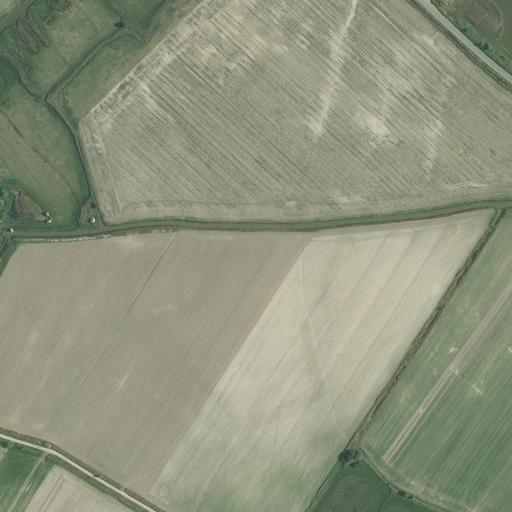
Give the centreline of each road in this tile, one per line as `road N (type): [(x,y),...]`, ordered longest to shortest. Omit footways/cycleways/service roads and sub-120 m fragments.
road 1 (unclassified): [(149,511),(93,475),(0,436)]
road 2 (unclassified): [(511,79),(420,0)]
